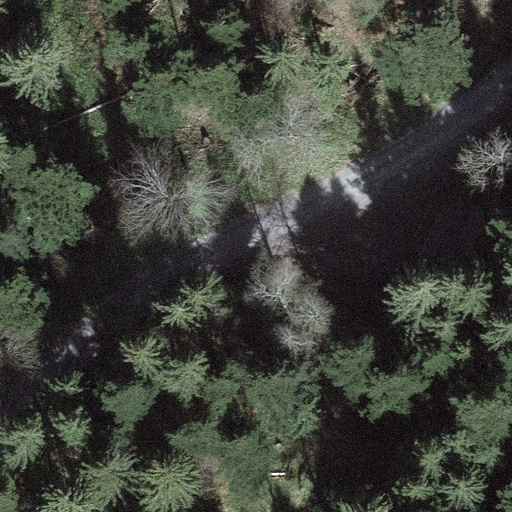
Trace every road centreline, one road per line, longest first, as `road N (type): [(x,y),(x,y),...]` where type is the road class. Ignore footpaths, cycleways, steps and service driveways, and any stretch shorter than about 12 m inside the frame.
road 1 (track): [(511,73),(446,142),(401,168),(270,200),(219,222),(91,326),(0,442)]
road 2 (track): [(284,511),(376,479),(413,442),(427,378),(418,325),(333,187)]
